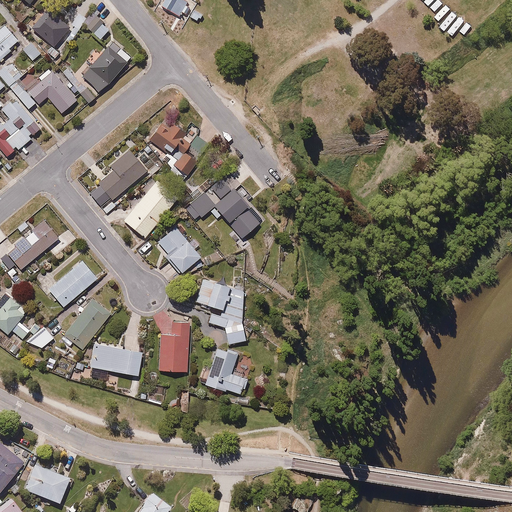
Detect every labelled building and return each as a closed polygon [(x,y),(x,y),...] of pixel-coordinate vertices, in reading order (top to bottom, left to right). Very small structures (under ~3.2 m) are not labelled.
[(183,9),(186,12),(191,4),(187,1),(188,0),(163,0),(162,3),(179,14),(183,9)] [(48,5),(32,26),(55,44),(71,23),(48,5)] [(205,10),(197,5),(191,14),(199,20),(205,10)] [(110,27),(99,18),(103,13),(96,8),(83,25),(102,38),(110,27)] [(87,15),(81,11),(72,25),(79,29),(87,15)] [(0,23),(0,57),(2,60),(11,49),(10,48),(19,37),(2,21),(0,23)] [(133,55),(114,38),(82,73),(100,90),(133,55)] [(43,51),(30,39),(22,48),(35,60),(43,51)] [(24,74),(13,60),(0,70),(0,72),(29,107),(36,101),(18,79),(24,74)] [(64,71),(71,80),(68,83),(76,92),(80,89),(90,102),(97,96),(70,65),(64,71)] [(78,97),(50,66),(39,75),(41,78),(28,90),(40,103),(48,96),(62,111),(78,97)] [(0,119),(0,146),(8,155),(17,147),(19,149),(42,128),(13,96),(1,107),(9,117),(3,123),(0,119)] [(169,128),(160,119),(144,138),(167,156),(173,148),(181,154),(171,165),(186,178),(199,162),(184,150),(189,145),(178,136),(183,131),(173,123),(169,128)] [(113,199),(147,171),(129,149),(110,165),(113,170),(99,182),(100,184),(90,193),(107,212),(117,204),(113,199)] [(249,202),(221,175),(210,187),(220,197),(216,201),(202,187),(188,202),(204,218),(215,207),(229,220),(226,223),(242,239),(261,220),(246,205),(249,202)] [(180,197),(157,178),(124,218),(147,237),(180,197)] [(34,229),(26,219),(16,228),(23,236),(16,242),(17,244),(6,253),(22,270),(61,236),(45,219),(34,229)] [(190,241),(175,224),(158,239),(169,251),(164,256),(168,261),(171,258),(182,271),(201,254),(196,248),(200,244),(194,238),(190,241)] [(98,277),(81,259),(49,288),(66,306),(98,277)] [(241,287),(202,275),(193,304),(214,310),(210,321),(226,326),(227,341),(244,340),(241,287)] [(0,327),(1,326),(8,333),(12,329),(23,339),(31,330),(20,320),(28,311),(10,294),(0,304),(0,327)] [(109,311),(90,297),(64,335),(83,349),(109,311)] [(188,369),(189,320),(172,320),(173,314),(154,314),(154,325),(162,325),(161,368),(188,369)] [(53,337),(44,326),(26,342),(35,352),(53,337)] [(142,349),(93,342),(89,364),(139,372),(142,349)] [(238,354),(218,347),(206,382),(240,393),(242,387),(245,388),(248,378),(232,373),(238,354)] [(189,392),(180,392),(180,408),(189,408),(189,392)] [(0,490),(25,462),(0,440),(0,490)] [(70,479),(35,464),(24,489),(59,504),(70,479)] [(167,511),(172,505),(154,492),(140,511),(167,511)] [(0,504),(0,511),(20,511),(10,497),(0,504)]
